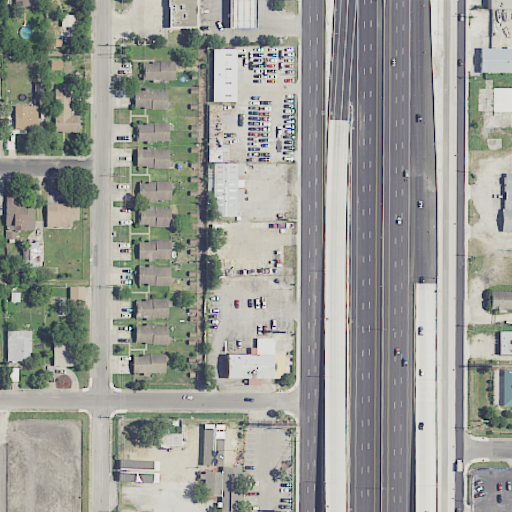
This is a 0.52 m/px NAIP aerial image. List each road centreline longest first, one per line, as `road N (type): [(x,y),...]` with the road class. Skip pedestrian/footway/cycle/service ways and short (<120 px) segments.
road 1 (motorway): [(425,511),(428,183),(405,0)]
road 2 (motorway): [(363,0),(339,243),(335,511)]
road 3 (motorway): [(396,511),(399,0)]
road 4 (residential): [(102,511),(104,0)]
road 5 (secondary): [(317,0),(316,511)]
road 6 (secondary): [(455,511),(455,0)]
road 7 (motorway): [(369,0),(369,511)]
road 8 (residential): [(317,401),(0,399)]
